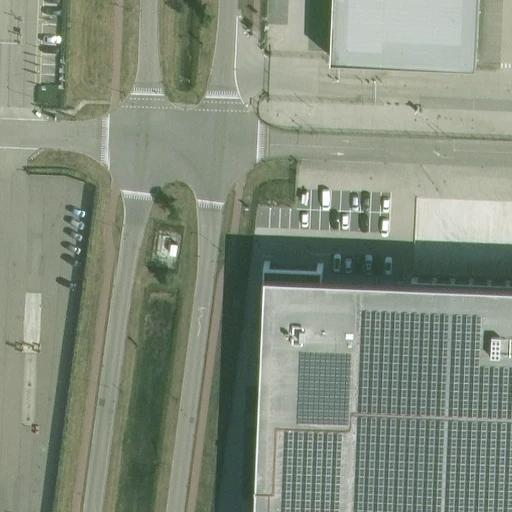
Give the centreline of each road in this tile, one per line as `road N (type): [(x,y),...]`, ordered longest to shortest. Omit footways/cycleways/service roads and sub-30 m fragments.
road 1 (unclassified): [(144,140),(94,511)]
road 2 (unclassified): [(172,511),(216,142)]
road 3 (unknown): [(295,145),(394,88),(437,77),(511,77)]
road 4 (unclassified): [(144,140),(0,133)]
road 5 (unclassified): [(216,142),(225,0)]
road 6 (unclassified): [(150,0),(144,140)]
